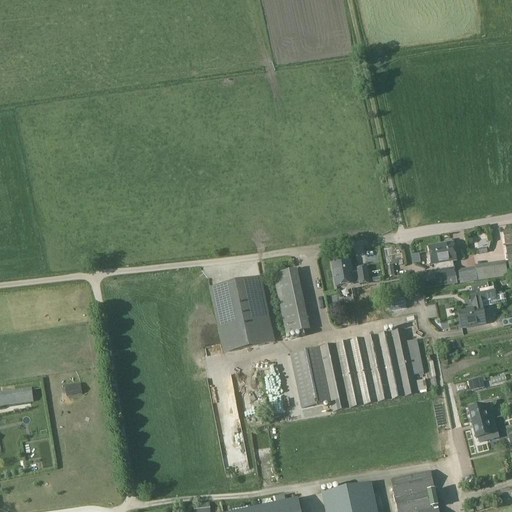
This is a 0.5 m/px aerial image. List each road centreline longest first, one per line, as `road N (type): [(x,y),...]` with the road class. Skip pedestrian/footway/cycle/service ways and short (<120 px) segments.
road 1 (track): [(93,275),(129,505),(447,462),(458,511)]
road 2 (track): [(402,236),(302,250),(321,339),(417,319),(437,336),(499,325)]
road 3 (track): [(302,250),(93,275)]
road 4 (track): [(348,0),(389,180)]
road 5 (unclassified): [(389,180),(402,236),(511,216)]
road 6 (track): [(447,462),(453,449),(430,330)]
